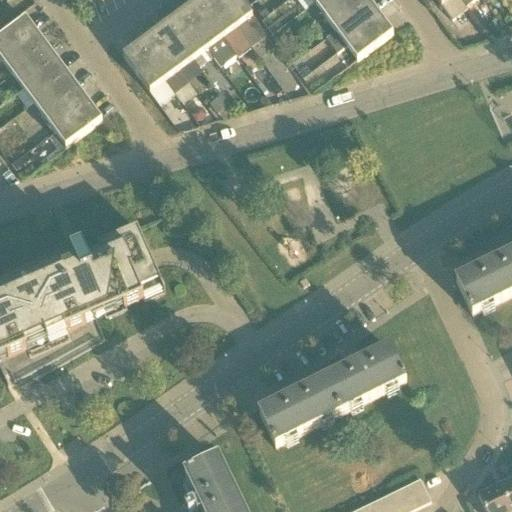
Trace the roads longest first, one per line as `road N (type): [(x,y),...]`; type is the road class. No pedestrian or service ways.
road 1 (residential): [(141,439),(419,250)]
road 2 (residential): [(155,164),(452,77)]
road 3 (residential): [(441,511),(488,442),(491,422),(487,395),(419,250)]
road 4 (residential): [(0,212),(155,164)]
road 5 (residential): [(155,164),(138,118),(86,43)]
